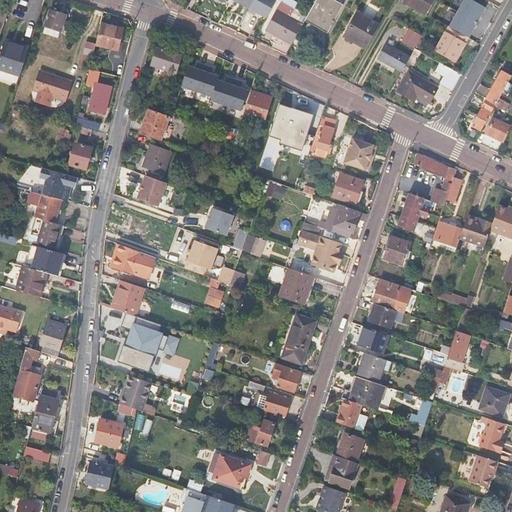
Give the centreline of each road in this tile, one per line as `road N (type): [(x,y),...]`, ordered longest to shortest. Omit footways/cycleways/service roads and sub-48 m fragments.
road 1 (residential): [(61,511),(82,391),(95,227),(148,10)]
road 2 (residential): [(407,127),(279,511)]
road 3 (unclassified): [(407,127),(148,10)]
road 4 (residential): [(511,6),(437,141)]
